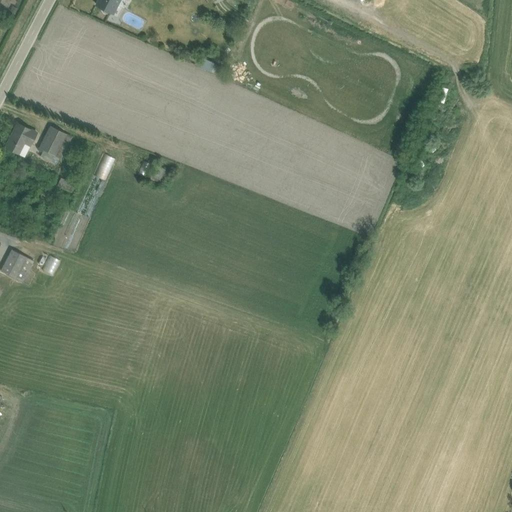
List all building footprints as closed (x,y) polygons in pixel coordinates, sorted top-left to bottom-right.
[(95,0),(93,5),(111,14),(118,0),(95,0)] [(226,74),(235,57),(224,52),(216,69),(226,74)] [(41,132),(19,121),(7,148),(22,155),(28,144),(33,147),(41,132)] [(69,135),(53,125),(40,148),(56,157),(69,135)] [(99,177),(109,156),(101,152),(91,173),(99,177)] [(82,183),(63,173),(58,182),(77,192),(82,183)] [(398,191),(393,206),(398,208),(403,193),(398,191)] [(0,272),(21,282),(31,260),(10,251),(0,272)]
